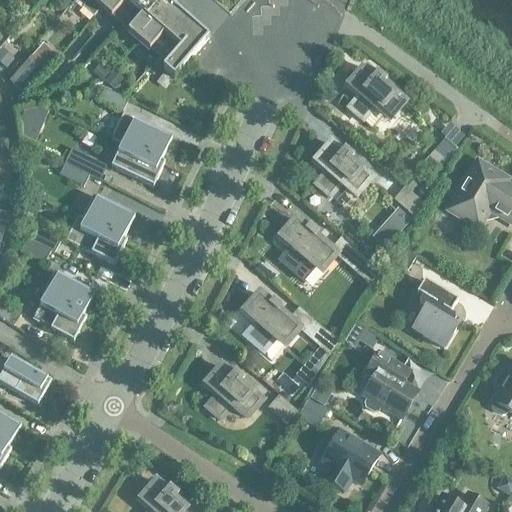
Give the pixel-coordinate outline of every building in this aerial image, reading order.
[(74,0),(73,2),(82,10),(81,11),(91,20),(101,8),(107,0),(74,0)] [(107,0),(101,8),(120,25),(141,0),(107,0)] [(141,0),(120,25),(139,41),(169,6),(162,0),(141,0)] [(169,6),(139,41),(158,58),(188,23),(169,6)] [(208,40),(197,30),(188,23),(158,58),(166,65),(162,70),(173,80),(208,40)] [(143,73),(151,67),(126,36),(118,43),(143,73)] [(1,49),(0,49),(0,65),(5,69),(5,70),(14,60),(1,49)] [(109,73),(100,65),(92,74),(101,82),(109,73)] [(21,69),(12,79),(25,91),(34,80),(21,69)] [(355,72),(343,87),(356,99),(347,110),(362,123),(363,122),(371,130),(382,117),(386,120),(390,116),(393,118),(404,105),(398,100),(401,96),(376,75),(373,78),(363,69),(358,74),(355,72)] [(120,83),(111,74),(104,82),(113,90),(120,83)] [(127,101),(103,90),(97,102),(122,113),(127,101)] [(160,163),(171,140),(122,116),(110,141),(121,146),(121,145),(160,163)] [(19,138),(40,136),(38,119),(17,121),(19,138)] [(433,177),(456,150),(444,139),(443,140),(444,141),(421,167),(433,177)] [(110,169),(152,189),(164,164),(160,163),(121,145),(121,146),(110,169)] [(325,151),(323,148),(310,163),(323,175),(314,186),(329,199),(341,186),(353,196),(357,192),(360,194),(371,181),(350,163),(353,159),(343,151),(340,155),(330,145),(325,151)] [(65,152),(60,162),(66,165),(70,167),(90,177),(99,182),(106,167),(71,150),(69,154),(65,152)] [(9,152),(0,152),(0,161),(2,164),(9,164),(9,152)] [(448,211),(477,229),(484,218),(496,215),(511,224),(511,190),(504,186),(506,181),(477,164),(467,181),(464,179),(456,193),(459,194),(448,211)] [(84,189),(90,177),(70,167),(66,165),(60,177),(84,189)] [(418,192),(418,193),(418,194),(418,195),(419,196),(419,197),(420,197),(421,198),(422,198),(423,198),(424,198),(425,197),(426,197),(426,196),(433,188),(434,187),(434,186),(434,185),(434,184),(434,183),(433,182),(432,182),(431,181),(429,181),(428,181),(427,181),(426,182),(419,190),(419,191),(418,191),(418,192)] [(411,217),(421,205),(403,189),(393,201),(411,217)] [(122,242),(122,241),(134,218),(92,197),(81,220),(80,220),(122,242)] [(11,215),(0,213),(0,223),(9,226),(11,215)] [(323,213),(318,228),(334,233),(339,218),(323,213)] [(122,241),(122,242),(80,220),(81,220),(77,218),(65,242),(114,267),(126,243),(122,241)] [(290,227),(288,224),(275,239),(289,251),(279,262),(294,275),(306,261),(318,272),(322,268),(325,270),(336,257),(315,238),(318,235),(308,227),(305,230),(295,221),(290,227)] [(37,231),(30,243),(51,254),(54,255),(60,243),(37,231)] [(409,238),(404,247),(413,252),(417,246),(416,241),(409,238)] [(51,254),(30,243),(28,241),(21,253),(45,265),(51,254)] [(407,274),(415,259),(398,249),(390,264),(407,274)] [(381,275),(355,252),(344,264),(370,287),(381,275)] [(379,253),(370,263),(379,271),(388,261),(379,253)] [(44,298),(82,319),(82,318),(94,296),(53,273),(40,297),(44,299),(44,298)] [(450,315),(457,303),(424,282),(416,295),(421,298),(419,303),(419,304),(418,305),(418,307),(419,308),(419,309),(420,310),(420,311),(421,312),(424,313),(415,327),(424,332),(421,337),(443,350),(455,330),(451,328),(453,325),(453,324),(454,322),(454,320),(453,319),(453,318),(453,317),(451,315),(450,315)] [(251,298),(238,313),(253,327),(244,337),(263,353),(274,340),(282,346),(285,342),(288,344),(300,331),(278,313),(281,309),(272,301),(269,305),(258,295),(254,301),(251,298)] [(82,318),(82,319),(44,298),(44,299),(32,321),(73,344),(86,320),(82,318)] [(0,303),(0,319),(13,328),(20,317),(0,303)] [(339,344),(313,322),(303,334),(329,356),(339,344)] [(378,341),(355,326),(344,343),(354,349),(358,342),(371,351),(378,341)] [(403,384),(402,380),(400,379),(405,370),(378,353),(365,375),(373,380),(362,397),(367,400),(364,404),(365,409),(373,414),(378,412),(380,408),(401,421),(417,393),(403,384)] [(0,377),(0,385),(37,407),(50,383),(10,360),(0,377)] [(216,374),(213,371),(200,386),(214,398),(205,409),(220,422),(231,408),(243,419),(247,415),(250,417),(262,404),(240,386),(243,382),(234,374),(231,377),(220,368),(216,374)] [(505,415),(507,412),(511,415),(511,368),(509,374),(506,372),(501,373),(496,382),(497,386),(500,388),(491,403),(493,403),(491,407),(492,411),(501,416),(505,415)] [(314,390),(313,395),(316,400),(321,401),(326,398),(327,393),(324,388),(319,387),(314,390)] [(285,426),(296,414),(277,398),(267,410),(285,426)] [(315,427),(325,411),(307,400),(297,417),(315,427)] [(0,446),(6,451),(7,450),(20,428),(0,415),(0,446)] [(356,484),(367,466),(372,469),(379,456),(335,430),(328,443),(331,445),(320,463),(330,468),(323,480),(344,493),(351,481),(356,484)] [(7,450),(6,451),(0,446),(0,468),(10,452),(7,450)] [(511,481),(505,477),(500,484),(502,493),(509,497),(511,491),(511,481)] [(151,489),(148,486),(135,501),(147,511),(188,511),(175,500),(178,497),(169,489),(166,492),(155,483),(151,489)] [(485,511),(488,508),(466,495),(458,507),(441,497),(431,511),(485,511)]
